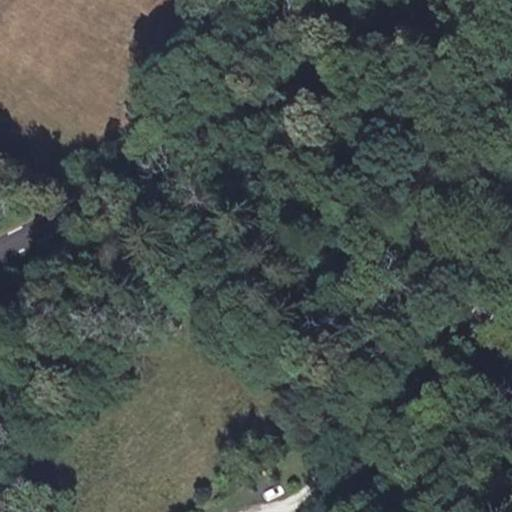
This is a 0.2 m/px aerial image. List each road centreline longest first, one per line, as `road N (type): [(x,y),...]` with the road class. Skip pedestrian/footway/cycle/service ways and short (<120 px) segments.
road 1 (unclassified): [(0,248),(166,173),(444,0)]
road 2 (unclassified): [(511,264),(356,511)]
